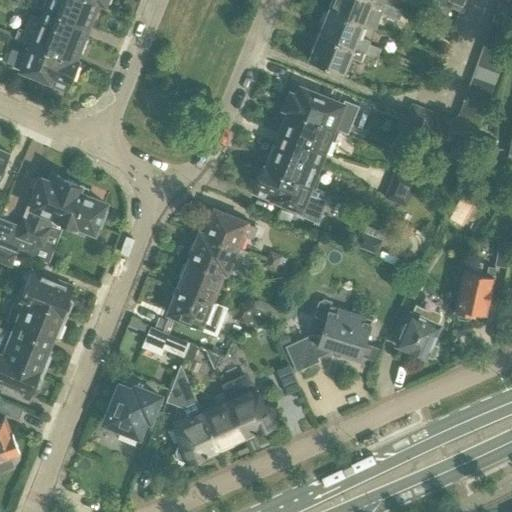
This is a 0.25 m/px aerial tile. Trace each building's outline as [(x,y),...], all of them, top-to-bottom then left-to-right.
[(49,0),(47,8),(45,14),(87,31),(99,0),(97,0),(49,0)] [(332,0),(328,10),(362,24),(363,24),(376,29),(382,14),(393,18),(397,10),(372,0),(332,0)] [(372,0),(397,10),(400,0),(372,0)] [(511,4),(502,1),(497,14),(511,19),(511,4)] [(322,27),(324,27),(320,36),(377,59),(381,48),(369,44),(370,41),(362,38),(366,27),(362,26),(362,24),(328,10),(322,27)] [(14,38),(24,42),(25,40),(75,60),(87,31),(45,14),(42,20),(30,15),(24,30),(19,28),(14,38)] [(511,19),(497,14),(493,27),(511,33),(511,19)] [(511,37),(511,33),(493,27),(488,39),(509,46),(511,37)] [(317,43),(316,42),(309,59),(343,73),(349,58),(373,68),(377,59),(320,36),(317,43)] [(509,46),(488,39),(484,51),(504,59),(509,46)] [(18,50),(12,65),(69,87),(79,62),(75,60),(25,40),(24,42),(21,51),(18,50)] [(504,59),(484,51),(479,64),(500,71),(504,59)] [(500,71),(479,64),(475,76),(495,83),(500,71)] [(495,83),(475,76),(470,88),(491,96),(495,83)] [(291,93),(285,108),(292,111),(333,128),(336,121),(341,123),(348,107),(301,88),(297,95),(291,93)] [(491,96),(470,88),(466,100),(486,108),(491,96)] [(486,108),(466,100),(461,113),(482,120),(486,108)] [(433,112),(412,104),(407,117),(428,125),(428,124),(433,112)] [(292,111),(288,120),(284,119),(278,132),(283,134),(280,139),(322,156),(329,139),(334,141),(338,130),(333,128),(292,111)] [(433,112),(428,124),(448,132),(453,119),(433,112)] [(461,114),(453,119),(448,132),(474,141),(482,120),(461,113),(461,114)] [(402,130),(423,137),(428,125),(407,117),(402,130)] [(280,139),(277,147),(273,145),(268,158),(272,160),(268,168),(310,185),(315,187),(320,176),(314,174),(322,156),(280,139)] [(0,184),(10,165),(4,163),(9,152),(0,148),(0,184)] [(304,218),(313,221),(313,223),(320,226),(325,215),(322,214),(326,205),(328,206),(331,199),(324,195),(325,192),(315,187),(310,185),(268,168),(264,166),(254,190),(298,208),(295,217),(303,220),(304,218)] [(389,184),(412,194),(417,180),(394,172),(389,184)] [(0,245),(18,253),(19,251),(28,255),(34,240),(42,244),(48,228),(46,227),(51,215),(57,217),(56,219),(73,226),(74,224),(94,232),(96,226),(100,227),(107,210),(103,208),(105,202),(85,194),(88,188),(52,173),(49,180),(39,176),(32,193),(37,196),(27,220),(26,220),(23,227),(0,217),(0,245)] [(412,194),(389,184),(384,199),(407,207),(412,194)] [(461,191),(447,218),(463,226),(477,199),(461,191)] [(206,218),(200,232),(237,247),(242,233),(250,236),(254,224),(215,208),(211,217),(206,218)] [(208,265),(223,270),(235,274),(240,261),(245,263),(249,253),(237,248),(237,247),(200,232),(197,242),(193,240),(187,254),(191,256),(189,262),(205,269),(208,265)] [(377,254),(382,241),(361,233),(356,245),(377,254)] [(507,267),(511,246),(500,244),(496,265),(507,267)] [(0,263),(12,268),(18,253),(0,245),(0,263)] [(282,255),(271,251),(268,259),(284,265),(287,258),(282,257),(282,255)] [(382,260),(404,269),(407,261),(385,252),(382,260)] [(284,265),(268,259),(264,267),(284,275),(287,266),(284,265)] [(404,269),(382,260),(378,271),(400,280),(404,269)] [(179,275),(183,277),(179,287),(215,302),(219,291),(215,290),(223,270),(208,265),(205,269),(189,262),(188,265),(184,263),(179,275)] [(465,271),(456,312),(474,315),(474,312),(485,315),(488,302),(490,302),(493,289),(491,289),(495,270),(489,268),(487,275),(480,274),(482,267),(468,264),(466,271),(465,271)] [(33,272),(26,287),(21,285),(18,294),(23,296),(64,313),(74,288),(33,272)] [(169,313),(188,321),(187,324),(200,329),(207,311),(211,313),(215,302),(179,287),(169,313)] [(17,294),(5,324),(11,326),(52,342),(55,335),(59,336),(64,323),(60,322),(64,313),(23,296),(17,294)] [(322,339),(314,336),(287,348),(297,374),(320,363),(318,358),(334,351),(360,359),(373,320),(331,306),(332,302),(324,299),(320,303),(315,319),(327,323),(322,339)] [(236,314),(249,319),(250,317),(280,329),(288,309),(274,303),(273,305),(260,300),(252,301),(250,307),(240,303),(236,314)] [(397,345),(425,357),(425,356),(431,359),(434,357),(438,348),(437,345),(431,342),(439,326),(438,326),(442,317),(441,313),(431,309),(426,312),(422,310),(416,307),(413,314),(412,314),(408,323),(406,322),(400,335),(402,336),(397,345)] [(0,356),(40,372),(44,362),(48,363),(53,350),(49,349),(52,342),(11,326),(9,331),(0,327),(0,356)] [(142,347),(170,359),(179,338),(151,326),(142,347)] [(193,361),(198,348),(189,345),(184,358),(193,361)] [(0,384),(30,397),(40,372),(0,356),(0,384)] [(178,459),(184,462),(187,460),(188,462),(207,454),(208,456),(220,451),(203,412),(202,412),(181,364),(166,401),(178,406),(172,425),(175,424),(183,442),(180,443),(180,446),(178,447),(175,453),(178,459)] [(294,375),(281,380),(292,402),(305,396),(294,375)] [(245,376),(223,386),(229,400),(246,439),(257,434),(256,432),(275,424),(274,422),(277,420),(280,415),(276,408),(270,405),(267,407),(266,405),(263,406),(255,389),(251,390),(245,376)] [(106,421),(122,428),(120,432),(136,439),(138,433),(140,434),(146,418),(150,419),(159,395),(122,380),(106,421)] [(23,408),(0,399),(0,411),(19,419),(23,408)] [(246,439),(229,400),(203,412),(220,451),(246,439)] [(0,473),(22,465),(3,416),(0,417),(0,473)]
